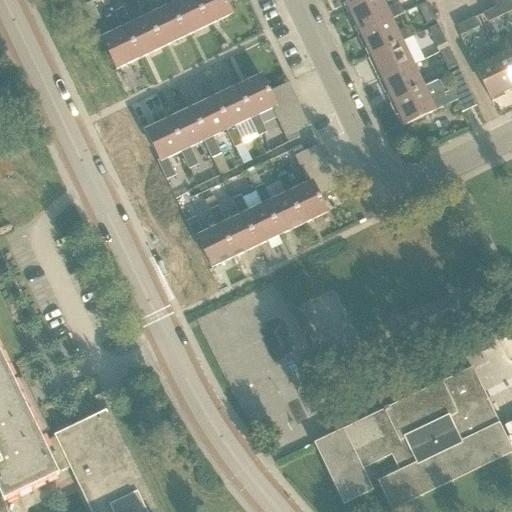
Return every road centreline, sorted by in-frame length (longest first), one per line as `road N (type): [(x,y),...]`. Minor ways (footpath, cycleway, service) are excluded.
road 1 (unclassified): [(282,511),(216,430),(0,7)]
road 2 (unclassified): [(295,0),(371,162),(387,177),(409,180),(511,131)]
